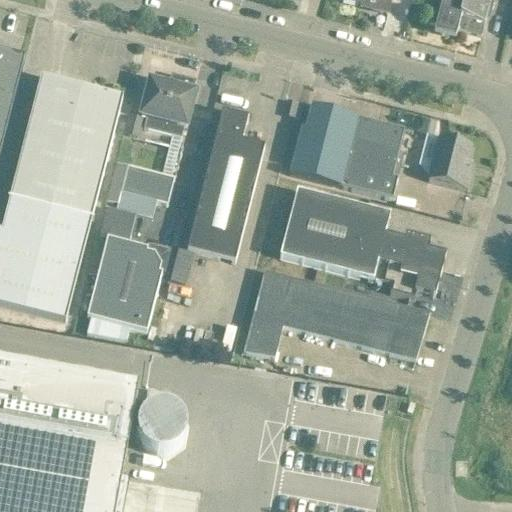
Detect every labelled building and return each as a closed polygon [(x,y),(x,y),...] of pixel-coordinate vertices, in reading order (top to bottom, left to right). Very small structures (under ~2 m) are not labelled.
[(340,0),(373,8),(372,12),(388,16),(392,0),(340,0)] [(442,0),(435,28),(433,36),(455,42),(457,33),(481,40),(491,0),(442,0)] [(0,157),(24,64),(0,58),(0,157)] [(168,89),(149,84),(141,119),(146,121),(143,132),(172,140),(162,178),(171,181),(181,142),(184,130),(186,131),(190,117),(188,116),(190,110),(192,110),(195,96),(193,95),(196,84),(171,77),(168,89)] [(41,82),(10,203),(1,236),(0,235),(0,310),(65,327),(91,224),(122,102),(41,82)] [(299,123),(303,108),(292,106),(288,120),(299,123)] [(397,183),(392,182),(404,134),(334,116),(311,110),(305,134),(301,133),(289,178),(315,185),(393,206),(394,205),(392,204),(397,183)] [(222,115),(187,255),(235,267),(264,151),(242,145),(248,122),(222,115)] [(141,123),(131,121),(127,137),(137,140),(141,123)] [(426,139),(419,169),(431,172),(428,185),(467,195),(471,180),(465,178),(472,151),(426,139)] [(171,181),(162,178),(133,171),(128,170),(117,167),(107,206),(118,209),(116,214),(152,223),(156,207),(167,210),(175,182),(171,181)] [(434,270),(437,256),(428,253),(430,245),(405,238),(404,243),(385,239),(390,219),(296,195),(280,260),(373,285),(392,289),(390,297),(415,304),(417,296),(435,301),(442,272),(434,270)] [(147,254),(107,243),(86,323),(91,324),(87,338),(126,346),(129,334),(146,338),(162,278),(159,277),(161,270),(154,258),(147,256),(147,254)] [(282,332),(295,284),(264,276),(243,358),(275,363),(282,332)] [(309,339),(321,291),(295,284),(282,332),(309,339)] [(335,346),(348,297),(321,291),(309,339),(335,346)] [(362,353),(374,304),(348,297),(335,346),(362,353)] [(389,359),(401,311),(374,304),(362,353),(389,359)] [(429,318),(401,311),(389,359),(415,366),(429,318)] [(0,511),(116,511),(138,391),(0,366),(0,511)] [(183,448),(187,440),(188,431),(186,422),(181,415),(174,409),(165,407),(156,407),(148,411),(142,416),(138,423),(136,431),(137,439),(141,447),(146,453),(153,457),(161,458),(169,457),(177,454),(183,448)]
